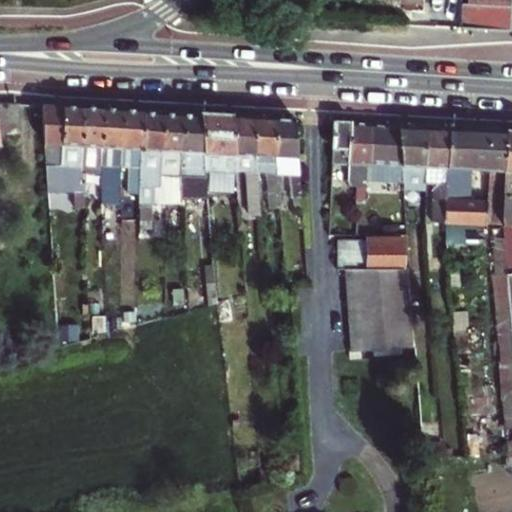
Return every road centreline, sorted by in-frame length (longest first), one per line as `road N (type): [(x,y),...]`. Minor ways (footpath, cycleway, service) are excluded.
road 1 (primary): [(475,74),(36,53)]
road 2 (trunk): [(180,0),(36,53)]
